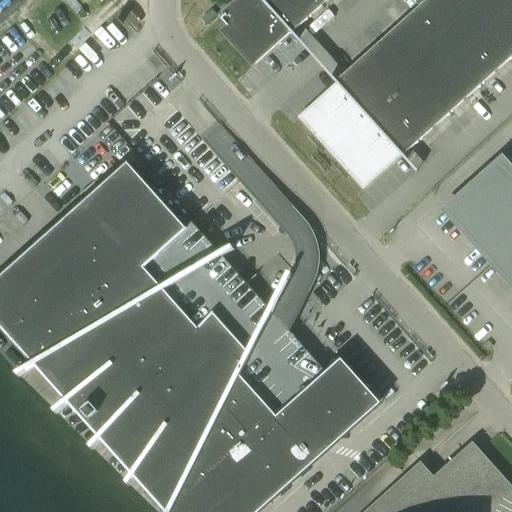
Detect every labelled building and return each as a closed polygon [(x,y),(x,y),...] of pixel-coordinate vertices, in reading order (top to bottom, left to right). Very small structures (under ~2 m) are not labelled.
[(291,34),(260,0),(240,0),(224,15),(226,17),(222,21),(228,28),(224,32),(254,66),(290,34),(291,34)] [(309,20),(290,0),(260,0),(291,34),(290,34),(297,42),(299,40),(293,34),(309,20)] [(318,0),(290,0),(309,20),(324,6),(318,0)] [(463,36),(430,0),(429,0),(414,13),(448,50),(463,36)] [(479,22),(458,0),(430,0),(463,36),(479,22)] [(494,8),(486,0),(458,0),(479,22),(494,8)] [(486,0),(494,8),(503,0),(486,0)] [(511,0),(503,0),(494,8),(511,27),(511,0)] [(511,27),(494,8),(479,22),(511,59),(511,27)] [(414,13),(399,27),(432,65),(448,50),(414,13)] [(511,59),(479,22),(463,36),(496,73),(511,59)] [(399,27),(383,41),(416,79),(432,65),(399,27)] [(496,73),(463,36),(448,50),(481,87),(496,73)] [(383,41),(367,56),(401,93),(416,79),(383,41)] [(448,50),(432,65),(465,101),(481,87),(448,50)] [(401,93),(367,56),(352,70),(385,107),(401,93)] [(432,65),(416,79),(450,115),(465,101),(432,65)] [(337,83),(336,84),(370,121),(385,107),(352,70),(337,83)] [(336,84),(337,83),(331,77),(330,78),(337,86),(301,118),(365,189),(401,157),(406,162),(407,161),(404,157),(403,157),(370,121),(336,84)] [(450,115),(416,79),(401,93),(434,130),(450,115)] [(401,93),(385,107),(418,144),(434,130),(401,93)] [(418,144),(385,107),(370,121),(403,157),(404,157),(418,144)] [(511,173),(502,163),(448,211),(447,212),(467,233),(464,236),(470,242),(472,240),(511,284),(511,173)] [(0,279),(0,327),(6,335),(36,368),(69,405),(102,441),(135,478),(165,511),(262,511),(382,406),(342,361),(326,374),(290,333),(279,321),(230,266),(223,258),(192,224),(186,229),(128,165),(99,191),(94,185),(85,194),(90,199),(0,279)] [(488,352),(494,347),(489,341),(483,347),(488,352)] [(452,402),(458,397),(454,392),(447,397),(452,402)] [(511,511),(511,487),(473,444),(434,479),(421,464),(366,511),(511,511)]
